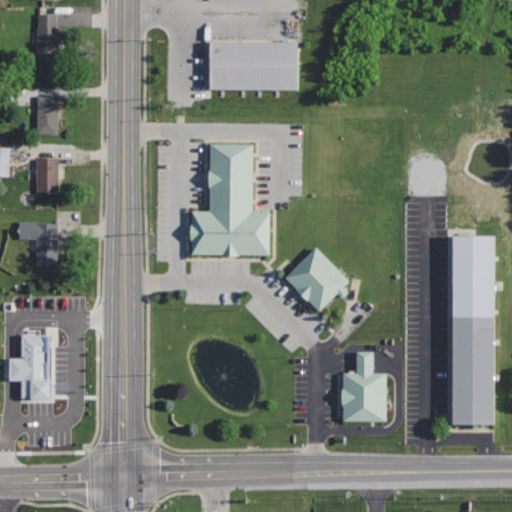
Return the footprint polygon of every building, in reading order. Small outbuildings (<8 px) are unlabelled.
[(57,14),(37,14),(37,62),(60,62),(60,26),(57,26),(57,14)] [(298,41),(210,40),(209,88),(298,88),(298,41)] [(63,95),(36,94),(36,134),(58,134),(59,106),(63,106),(63,95)] [(254,142),(210,142),(209,209),(204,209),(192,209),(192,254),(271,255),(272,210),(259,210),(253,210),(254,142)] [(0,176),(16,176),(16,148),(0,147),(0,176)] [(59,157),(37,156),(37,192),(58,192),(59,157)] [(59,221),(20,221),(20,237),(37,237),(37,264),(58,264),(59,221)] [(494,235),(446,235),(445,424),(494,424),(494,235)] [(317,246),(286,276),(320,310),(350,280),(317,246)] [(29,336),(59,336),(59,351),(53,351),(53,363),(58,363),(58,379),(62,379),(61,399),(29,398),(29,380),(16,380),(16,358),(29,359),(29,336)] [(357,372),(344,372),(345,420),(387,420),(387,372),(373,372),(373,359),(373,349),(357,350),(357,359),(357,372)]
